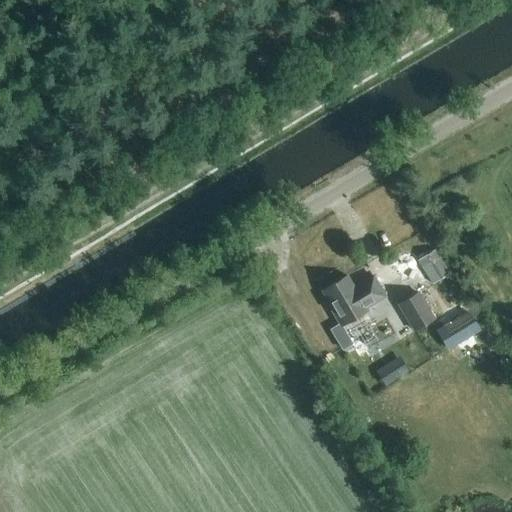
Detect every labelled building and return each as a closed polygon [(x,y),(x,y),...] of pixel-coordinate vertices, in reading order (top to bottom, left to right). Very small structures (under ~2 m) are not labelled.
[(432,284),(450,273),(436,250),(418,261),(432,284)] [(387,296),(372,273),(354,285),(347,275),(321,291),(328,302),(325,303),(341,327),(369,309),(368,308),(387,296)] [(414,331),(435,318),(419,291),(398,304),(414,331)] [(469,313),(436,332),(447,351),(480,332),(469,313)] [(384,384),(408,369),(403,359),(378,374),(384,384)]
